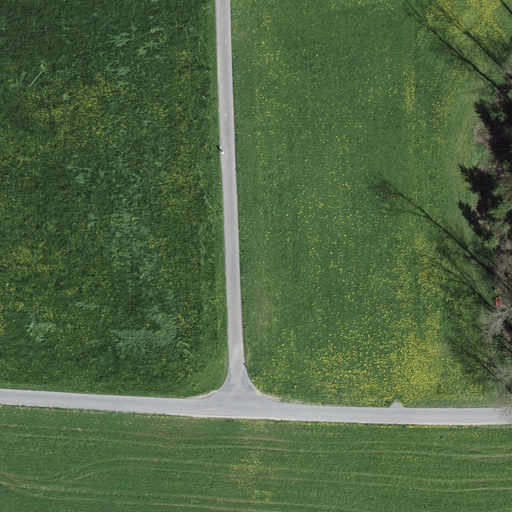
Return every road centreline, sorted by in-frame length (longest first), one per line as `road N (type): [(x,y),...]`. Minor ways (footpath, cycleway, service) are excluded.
road 1 (unclassified): [(224,0),(238,408)]
road 2 (unclassified): [(238,408),(511,416)]
road 3 (unclassified): [(0,398),(238,408)]
